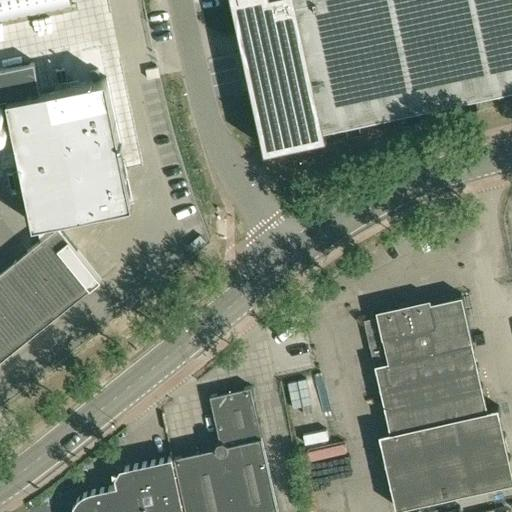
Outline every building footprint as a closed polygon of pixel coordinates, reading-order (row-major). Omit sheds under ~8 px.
[(70,0),(0,0),(0,20),(72,6),(70,0)] [(323,129),(348,123),(359,121),(408,110),(419,108),(465,98),(476,96),(511,88),(511,0),(233,0),(234,4),(264,141),(267,141),(268,146),(265,146),(265,148),(327,135),(327,133),(324,134),(323,129)] [(30,248),(0,272),(0,360),(59,312),(101,279),(78,249),(58,225),(55,228),(54,220),(133,203),(107,77),(41,91),(34,61),(0,68),(0,99),(8,98),(34,224),(36,223),(39,240),(30,248)] [(29,203),(25,181),(17,183),(22,204),(29,203)] [(377,309),(379,317),(365,320),(375,364),(376,364),(390,429),(380,432),(397,505),(511,479),(511,462),(499,405),(489,407),(474,347),(462,294),(431,301),(430,297),(377,309)] [(279,511),(251,385),(210,395),(220,440),(218,440),(216,444),(216,445),(174,455),(182,489),(186,511),(279,511)] [(184,511),(173,455),(171,455),(172,456),(125,466),(116,480),(117,484),(92,489),(87,491),(83,493),(80,496),(77,499),(74,503),(73,507),(72,511),(71,511),(184,511)]
